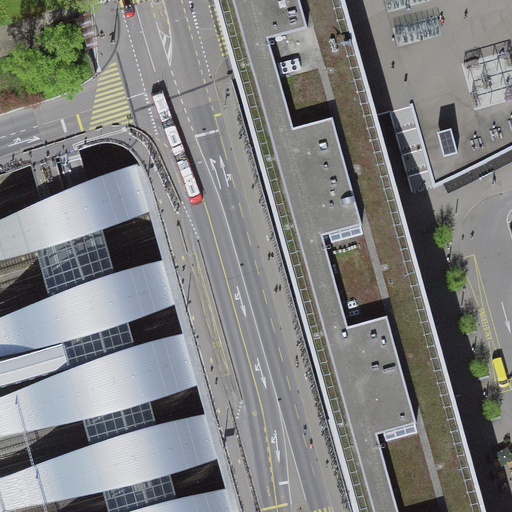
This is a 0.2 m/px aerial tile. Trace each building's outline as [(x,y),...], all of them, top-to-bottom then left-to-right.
[(343,0),(214,0),(223,30),(357,509),(357,511),(485,511),(376,117),(368,87),(344,3),(343,0)] [(511,13),(368,87),(376,117),(410,108),(433,189),(485,164),(511,149),(511,13)] [(86,18),(42,31),(57,79),(90,69),(86,54),(96,51),(91,32),(86,18)] [(0,221),(0,258),(36,247),(104,225),(147,211),(160,261),(118,274),(50,299),(17,313),(0,319),(0,358),(62,343),(128,323),(173,307),(181,336),(136,352),(70,373),(2,397),(0,397),(0,442),(84,420),(150,403),(196,387),(203,418),(158,430),(92,449),(17,477),(0,481),(0,511),(8,511),(31,507),(103,491),(170,475),(216,463),(224,491),(177,503),(144,511),(243,511),(146,163),(0,221)] [(104,225),(36,247),(50,299),(118,274),(104,225)] [(128,323),(62,343),(70,373),(136,352),(128,323)] [(150,403),(84,420),(92,449),(158,430),(150,403)] [(170,475),(103,491),(109,511),(144,511),(177,503),(170,475)]
